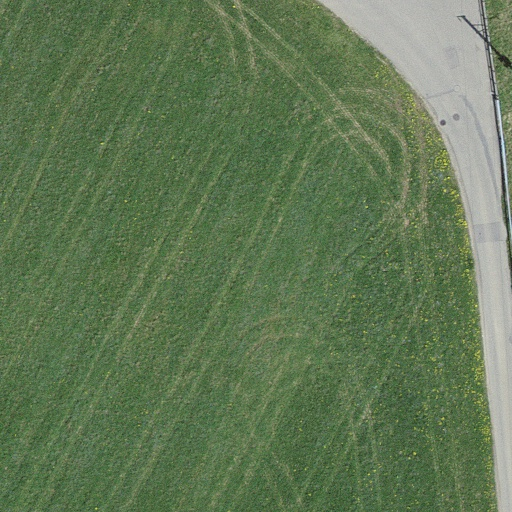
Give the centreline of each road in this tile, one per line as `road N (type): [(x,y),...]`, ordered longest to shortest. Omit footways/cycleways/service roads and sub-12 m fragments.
road 1 (unclassified): [(456,0),(511,452)]
road 2 (track): [(346,0),(390,33),(474,132)]
